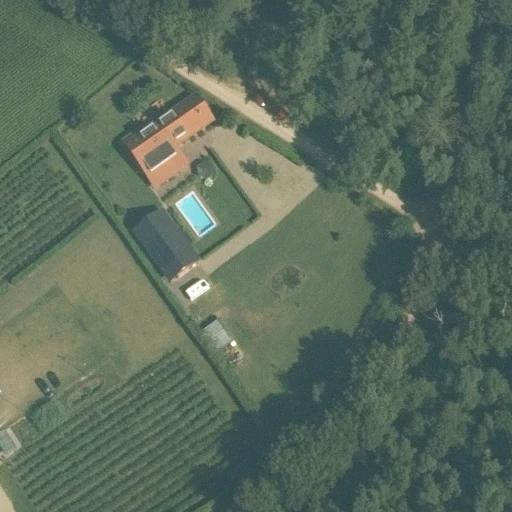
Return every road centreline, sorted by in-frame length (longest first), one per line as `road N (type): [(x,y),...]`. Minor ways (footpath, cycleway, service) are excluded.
road 1 (track): [(69,0),(425,230)]
road 2 (track): [(245,511),(327,427),(381,355),(425,230)]
road 3 (track): [(425,230),(499,0)]
